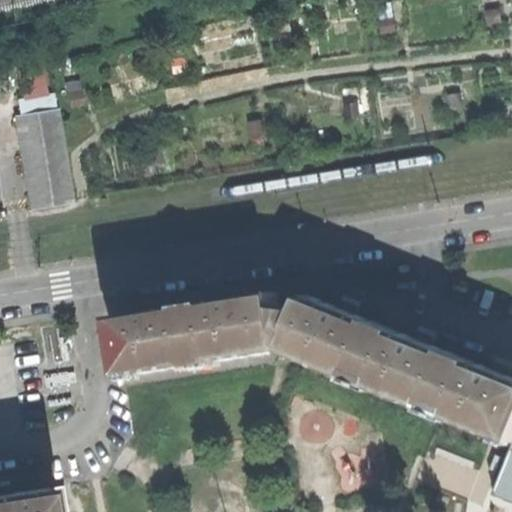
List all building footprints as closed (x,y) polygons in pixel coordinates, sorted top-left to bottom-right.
[(22,72),(26,99),(52,95),(47,68),(22,72)] [(69,82),(72,107),(85,106),(82,80),(69,82)] [(19,101),(21,116),(58,110),(56,95),(52,95),(26,99),(19,101)] [(22,159),(30,209),(75,202),(61,110),(58,110),(21,116),(16,117),(22,159)] [(281,354),(511,446),(511,383),(504,380),(507,373),(498,369),(489,366),(487,373),(426,350),(429,342),(421,339),(412,336),(409,344),(350,318),(353,310),(345,307),(336,303),(333,311),(303,299),(298,313),(275,310),(272,297),(241,303),(240,294),(228,296),(221,298),(223,306),(162,316),(160,309),(152,310),(141,312),(142,320),(110,325),(119,381),(281,354)] [(492,500),(511,507),(511,446),(492,500)] [(75,511),(71,480),(58,482),(63,511),(75,511)] [(41,485),(45,511),(63,511),(58,482),(41,485)] [(0,511),(45,511),(41,485),(0,491),(0,511)]
